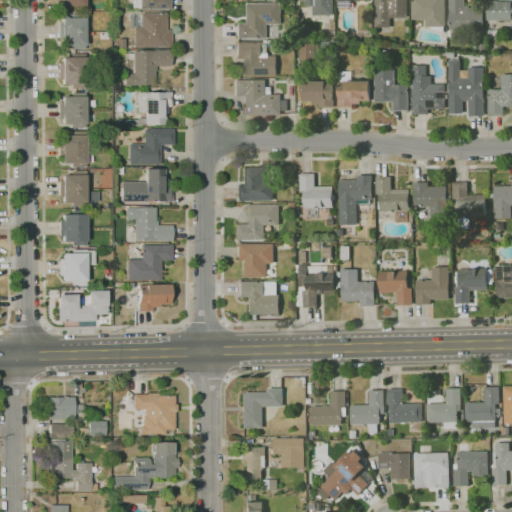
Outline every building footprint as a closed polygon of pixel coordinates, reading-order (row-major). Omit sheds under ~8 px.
[(170,0),(170,9),(139,9),(139,8),(133,8),(133,0),(170,0)] [(313,15),(313,6),(306,6),(306,0),(334,0),(334,15),(313,15)] [(391,27),(375,27),(375,0),(408,0),(408,18),(391,18),(391,27)] [(444,33),(431,29),(431,27),(425,27),(425,20),(412,20),(411,0),(445,0),(445,27),(444,27),(444,33)] [(450,38),(450,30),(448,30),(448,10),(449,10),(449,0),(465,0),(465,6),(469,6),(469,9),(483,9),(484,38),(450,38)] [(511,20),(489,20),(489,0),(511,0),(511,20)] [(236,38),(236,23),(247,23),(247,3),(281,3),(281,24),(272,24),(272,38),(267,38),(236,38)] [(171,47),(167,47),(133,47),(133,29),(129,29),(129,13),(138,13),(138,14),(140,14),(140,13),(166,13),(166,29),(171,29),(171,47)] [(70,50),(69,45),(61,46),(61,41),(58,41),(58,26),(61,26),(61,18),(70,18),(70,14),(84,14),(84,18),(85,45),(84,45),(84,49),(70,50)] [(124,49),(117,49),(118,38),(125,38),(124,49)] [(277,75),(238,75),(238,64),(245,64),(245,58),(236,58),(236,42),(262,42),(262,43),(268,43),(268,53),(269,53),(269,56),(277,56),(277,75)] [(300,60),(300,45),(321,44),(322,59),(300,60)] [(124,85),(124,74),(132,74),(132,50),(166,50),(170,50),(170,66),(156,66),(156,71),(154,71),(154,85),(124,85)] [(71,88),(71,84),(63,84),(63,79),(58,79),(58,63),(63,63),(63,57),(70,57),(70,54),(85,53),(85,57),(86,84),(84,84),(85,88),(71,88)] [(484,116),(469,116),(469,101),(464,101),(464,112),(450,112),(449,60),(461,60),(461,78),(469,78),(469,68),(484,68),(484,116)] [(429,114),(413,114),(413,65),(427,65),(427,76),(432,76),(432,85),(446,85),(446,109),(429,109),(429,114)] [(393,111),(393,102),(376,102),(375,70),(395,70),(396,85),(408,85),(408,111),(393,111)] [(338,108),(338,72),(351,72),(351,81),(371,81),(371,101),(360,101),(360,104),(353,104),(353,107),(338,108)] [(503,115),(489,115),(488,89),(502,89),(502,73),(511,73),(511,106),(503,106),(503,115)] [(247,115),(247,96),(235,96),(235,80),(266,79),(266,95),(281,94),(281,100),(288,100),(288,111),(281,111),(281,115),(247,115)] [(319,108),(319,101),(302,101),(302,81),(326,81),(326,83),(333,83),(333,100),(334,100),(334,108),(319,108)] [(164,116),(166,117),(166,120),(164,122),(164,124),(145,124),(145,126),(117,126),(117,119),(137,119),(137,118),(144,118),(144,113),(136,113),(136,93),(163,93),(163,91),(171,91),(171,107),(167,107),(167,114),(164,114),(164,116)] [(84,127),(70,127),(70,123),(62,123),(62,117),(59,117),(59,101),(62,101),(62,97),(63,97),(63,95),(71,95),(71,92),(83,92),(83,95),(84,95),(84,127)] [(160,164),(128,164),(128,144),(144,144),(144,129),(172,129),(173,145),(160,145),(160,154),(160,162),(160,164)] [(85,167),(70,167),(70,164),(62,164),(62,157),(59,157),(59,141),(63,141),(63,135),(70,135),(70,132),(84,132),(84,135),(85,135),(85,164),(85,167)] [(274,200),(237,201),(236,185),(242,185),(242,168),(247,168),(247,167),(267,167),(267,183),(274,183),(274,200)] [(120,181),(119,201),(168,202),(168,169),(144,169),(143,182),(120,181)] [(86,206),(71,206),(71,202),(62,202),(62,196),(58,196),(58,180),(62,180),(62,177),(62,174),(70,174),(70,171),(86,171),(86,206)] [(304,208),(304,191),(300,191),(300,174),(315,174),(315,186),(332,186),(332,195),(335,195),(335,200),(333,200),(333,207),(304,208)] [(357,226),(340,226),(339,180),(358,180),(358,175),(372,175),(373,199),(370,199),(371,205),(357,205),(357,226)] [(380,211),(380,194),(377,195),(376,177),(391,177),(392,190),(409,189),(410,211),(380,211)] [(475,217),(453,217),(453,182),(468,182),(468,195),(486,195),(486,216),(475,216),(475,217)] [(431,218),(431,206),(415,206),(414,183),(428,183),(428,187),(447,186),(447,194),(451,194),(451,198),(447,198),(448,218),(431,218)] [(495,218),(494,198),(491,198),(491,194),(494,194),(494,186),(511,186),(511,205),(511,206),(511,218),(495,218)] [(265,240),(235,240),(235,224),(248,224),(248,205),(279,204),(280,225),(265,226),(265,240)] [(134,241),(134,218),(125,218),(125,207),(135,207),(135,208),(155,208),(155,221),(156,221),(156,226),(172,226),(172,241),(155,241),(134,241)] [(86,246),(72,246),(72,240),(62,240),(62,236),(59,236),(59,219),(62,219),(62,214),(70,214),(69,210),(84,210),(84,214),(85,214),(85,231),(89,231),(89,239),(86,239),(86,246)] [(350,260),(341,260),(341,247),(342,247),(342,243),(343,243),(343,242),(350,243),(350,247),(352,247),(352,251),(351,251),(350,260)] [(268,278),(242,278),(242,260),(237,260),(237,244),(274,243),(274,263),(267,263),(268,278)] [(160,280),(127,280),(127,259),(141,259),(141,245),(172,244),(172,261),(160,261),(160,280)] [(86,284),(71,284),(71,279),(63,279),(63,275),(59,275),(59,266),(59,261),(59,259),(63,259),(63,254),(64,254),(64,252),(72,252),(72,249),(86,249),(86,284)] [(318,307),(304,307),(304,306),(297,306),(297,291),(300,291),(300,273),(297,273),(297,265),(300,265),(300,264),(307,264),(307,266),(328,266),(328,264),(335,264),(335,273),(338,273),(338,289),(335,289),(335,294),(318,294),(318,307)] [(511,297),(497,298),(496,266),(511,266),(511,297)] [(417,304),(417,300),(416,280),(433,280),(432,267),(450,267),(450,281),(449,281),(449,299),(431,300),(431,304),(417,304)] [(361,306),(361,301),(342,301),(342,287),(339,287),(339,282),(342,281),(342,277),(339,277),(339,272),(341,272),(341,269),(358,269),(358,282),(375,281),(376,306),(361,306)] [(455,304),(455,287),(459,287),(459,269),(488,269),(488,270),(492,270),(493,284),(488,284),(488,290),(471,291),(471,304),(455,304)] [(398,305),(398,292),(380,292),(380,271),(409,271),(409,274),(411,274),(411,279),(409,279),(409,288),(413,288),(413,305),(398,305)] [(249,314),(248,296),(240,296),(239,281),(265,280),(265,281),(277,281),(277,294),(279,294),(280,313),(249,314)] [(137,311),(137,303),(138,303),(138,285),(147,285),(147,284),(169,284),(170,304),(160,305),(160,308),(152,308),(152,311),(137,311)] [(58,321),(57,307),(58,307),(57,295),(76,294),(76,305),(88,305),(87,291),(106,290),(107,314),(94,314),(95,321),(58,321)] [(511,385),(503,386),(504,423),(511,422),(511,385)] [(474,429),(474,422),(466,422),(466,402),(485,402),(485,387),(500,387),(500,404),(496,404),(496,421),(495,421),(495,428),(474,429)] [(263,426),(242,427),(242,394),(245,394),(245,392),(269,392),(269,388),(283,388),(283,405),(262,406),(263,426)] [(444,429),(444,422),(428,422),(427,404),(447,403),(447,389),(461,388),(462,405),(461,405),(461,411),(458,411),(458,422),(457,422),(457,428),(444,429)] [(421,432),(410,432),(410,422),(388,423),(388,389),(403,389),(403,404),(422,403),(422,422),(421,422),(421,432)] [(350,425),(350,405),(369,405),(369,390),(384,390),(384,414),(380,414),(380,424),(350,425)] [(312,425),(312,406),(332,406),(331,391),(346,391),(346,416),(342,416),(342,424),(312,425)] [(165,434),(140,434),(140,425),(142,425),(142,416),(144,416),(144,409),(134,409),(134,394),(147,394),(147,393),(159,393),(159,395),(174,395),(174,404),(176,404),(176,412),(174,412),(174,429),(165,429),(165,434)] [(446,393),(428,393),(428,402),(446,403),(446,393)] [(50,419),(49,398),(62,397),(62,396),(66,396),(66,397),(73,397),(73,405),(83,404),(83,412),(73,413),(73,418),(50,419)] [(105,435),(88,435),(88,421),(105,421),(105,435)] [(49,438),(49,424),(72,424),(72,437),(49,438)] [(305,467),(282,468),(282,453),(271,454),(271,450),(274,450),(273,438),(305,438),(305,467)] [(148,489),(113,490),(113,476),(133,476),(133,458),(152,458),(152,442),(173,442),(173,453),(174,453),(174,458),(177,458),(177,468),(174,468),(174,478),(148,479),(148,489)] [(460,451),(459,444),(467,443),(467,451),(460,451)] [(508,486),(492,486),(492,468),(496,468),(496,443),(510,443),(510,451),(511,451),(511,470),(508,470),(508,486)] [(245,479),(245,460),(241,460),(241,447),(265,447),(265,467),(263,467),(263,470),(262,470),(262,479),(245,479)] [(335,500),(322,487),(338,469),(335,466),(349,451),(352,454),(355,451),(363,458),(360,462),(366,467),(358,475),(368,485),(358,496),(352,490),(347,495),(343,491),(335,500)] [(455,486),(454,470),(458,470),(457,452),(488,451),(489,475),(472,475),(472,471),(468,471),(469,486),(455,486)] [(416,487),(415,453),(449,452),(450,487),(437,487),(428,488),(428,487),(416,487)] [(91,490),(75,490),(76,479),(70,479),(70,478),(49,478),(49,453),(71,453),(71,470),(76,470),(76,463),(91,463),(91,490)] [(392,479),(391,470),(390,470),(390,468),(380,469),(379,453),(393,453),(393,454),(410,453),(411,478),(392,479)] [(145,503),(120,503),(120,495),(145,495),(145,503)] [(244,511),(244,502),(246,502),(246,495),(255,495),(255,502),(264,502),(264,511),(244,511)] [(153,511),(153,498),(164,498),(164,506),(169,506),(169,511),(153,511)]
